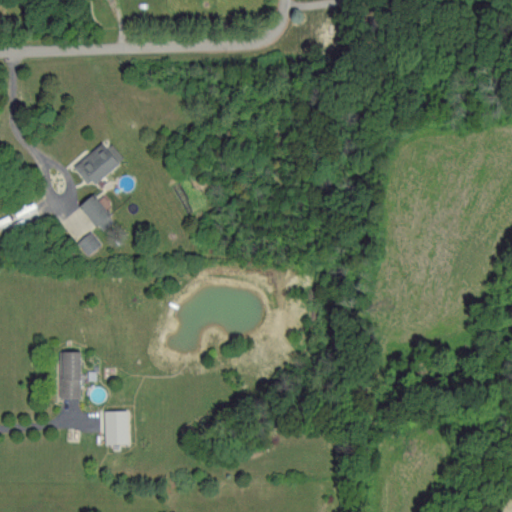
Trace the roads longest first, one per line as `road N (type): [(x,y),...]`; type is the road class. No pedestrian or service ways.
road 1 (residential): [(285,0),(284,23),(267,41),(0,55)]
road 2 (residential): [(15,55),(16,126),(69,186)]
